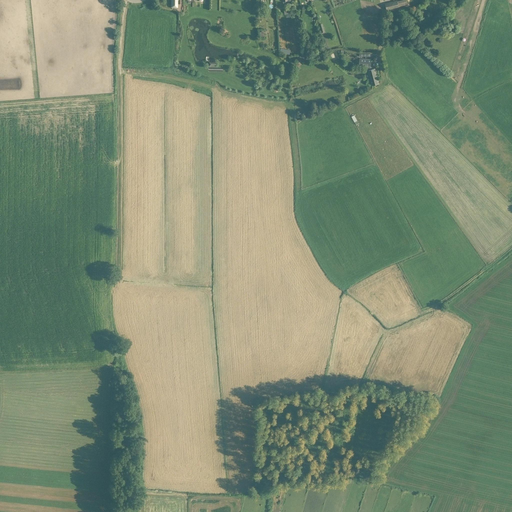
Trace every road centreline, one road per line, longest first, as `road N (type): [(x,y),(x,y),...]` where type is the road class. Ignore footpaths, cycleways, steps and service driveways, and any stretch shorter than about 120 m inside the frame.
road 1 (track): [(125,0),(119,276)]
road 2 (track): [(380,0),(383,86),(351,103)]
